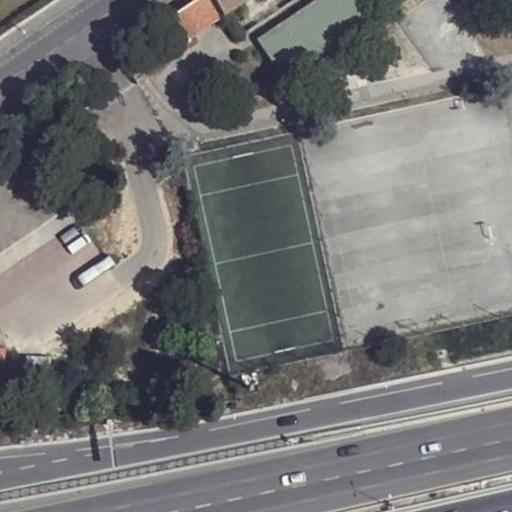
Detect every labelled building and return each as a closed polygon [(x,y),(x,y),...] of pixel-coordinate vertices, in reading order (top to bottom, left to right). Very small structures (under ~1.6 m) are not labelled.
[(222,18),(213,0),(199,0),(170,19),(185,43),(222,18)] [(213,0),(222,18),(250,0),(213,0)] [(376,22),(361,0),(329,0),(263,44),(289,81),(376,22)] [(409,0),(381,0),(391,13),(409,0)] [(143,78),(139,73),(133,77),(137,82),(143,78)] [(100,98),(104,104),(115,97),(113,95),(110,91),(100,98)] [(0,193),(0,251),(65,207),(38,167),(0,193)]
